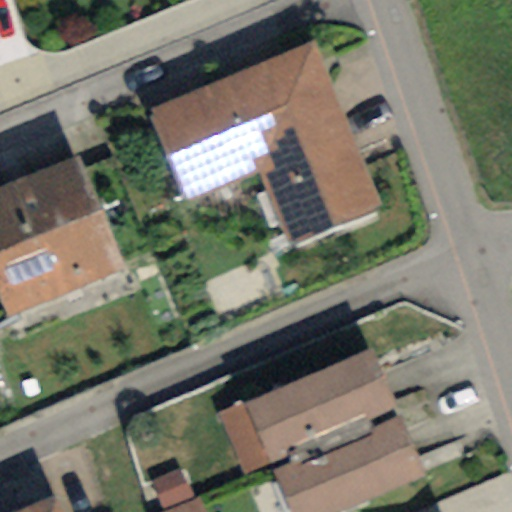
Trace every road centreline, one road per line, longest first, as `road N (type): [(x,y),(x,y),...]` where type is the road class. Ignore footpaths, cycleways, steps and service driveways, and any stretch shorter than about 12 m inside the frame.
road 1 (residential): [(473,253),(386,0)]
road 2 (residential): [(511,376),(473,253)]
